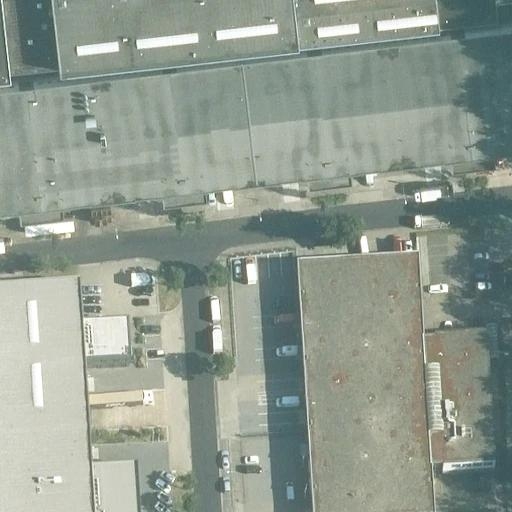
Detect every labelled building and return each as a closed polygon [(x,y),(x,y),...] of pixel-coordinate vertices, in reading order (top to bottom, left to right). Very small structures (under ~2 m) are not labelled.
[(0,0),(0,71),(9,71),(0,0)] [(0,0),(9,71),(61,65),(52,0),(0,0)] [(52,0),(61,65),(309,37),(303,0),(52,0)] [(303,0),(309,37),(496,16),(494,0),(303,0)] [(511,20),(456,28),(472,162),(488,160),(487,147),(511,144),(511,20)] [(456,28),(386,36),(400,157),(453,151),(455,164),(472,162),(456,28)] [(386,36),(313,45),(329,180),(345,178),(343,164),(400,157),(386,36)] [(313,45),(240,53),(255,175),(310,168),(312,181),(329,180),(313,45)] [(240,53),(167,61),(184,197),(200,195),(199,181),(255,175),(240,53)] [(167,61),(97,70),(112,192),(165,185),(167,199),(184,197),(167,61)] [(97,70),(25,79),(41,214),(57,212),(55,199),(112,192),(97,70)] [(25,79),(0,81),(0,205),(22,203),(24,216),(41,214),(25,79)] [(415,262),(295,270),(310,511),(431,511),(430,474),(422,345),(416,249),(414,249),(415,262)] [(78,288),(0,292),(0,511),(137,511),(135,471),(90,474),(89,447),(88,446),(84,371),(128,368),(126,328),(81,331),(81,329),(80,317),(78,288)] [(433,344),(422,345),(430,474),(441,473),(441,475),(494,472),(486,339),(433,343),(433,344)]
